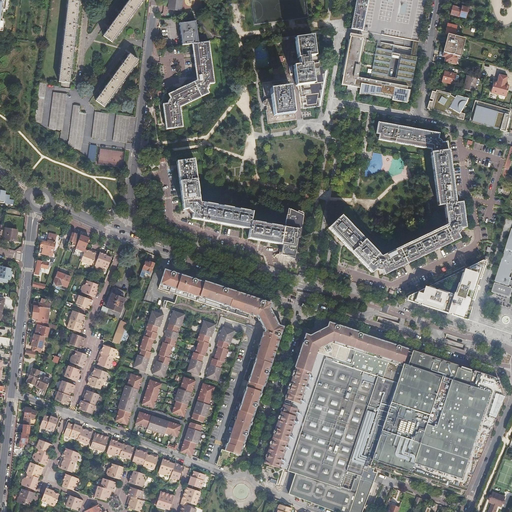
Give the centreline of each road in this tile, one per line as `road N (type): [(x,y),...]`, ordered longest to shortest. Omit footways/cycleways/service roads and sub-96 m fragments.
road 1 (residential): [(459,127),(474,246),(391,285),(357,275)]
road 2 (residential): [(302,303),(495,365)]
road 3 (residential): [(270,277),(264,250),(177,223),(164,174),(132,180)]
road 4 (residential): [(123,233),(302,303)]
road 5 (residential): [(123,233),(70,413)]
road 6 (residential): [(154,0),(132,180)]
road 7 (residential): [(302,303),(246,475)]
road 8 (residential): [(511,351),(350,297)]
road 9 (residential): [(459,127),(421,117),(418,109),(436,0)]
road 10 (residential): [(270,277),(123,233)]
road 11 (residential): [(116,507),(45,477),(66,411)]
road 12 (unclassified): [(11,391),(28,258)]
